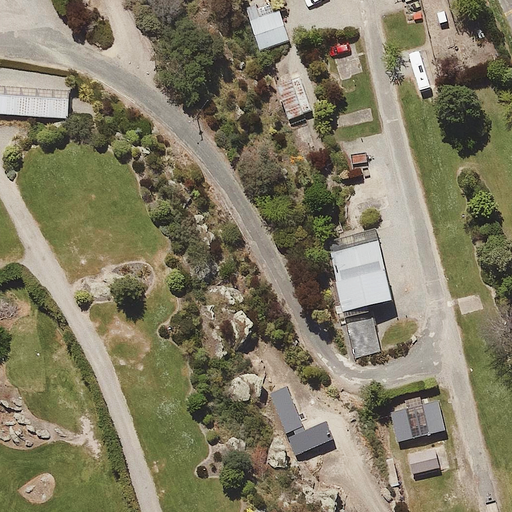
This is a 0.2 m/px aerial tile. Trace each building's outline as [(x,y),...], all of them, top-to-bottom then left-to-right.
[(261,0),(256,0),(230,10),(241,44),(272,33),(261,0)] [(285,58),(252,70),(270,114),(302,101),(285,58)] [(432,86),(411,93),(424,131),(445,124),(432,86)] [(67,96),(0,95),(0,118),(67,118),(67,96)] [(444,230),(446,243),(473,240),(471,226),(444,230)] [(362,232),(311,243),(325,305),(378,293),(362,232)] [(485,270),(454,276),(457,294),(489,288),(485,270)] [(439,426),(403,437),(416,481),(452,471),(439,426)]
